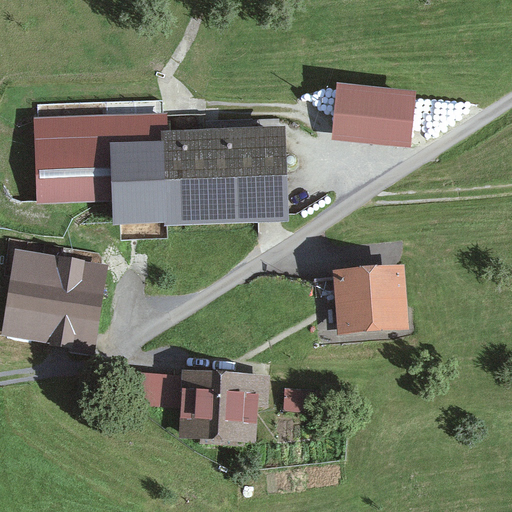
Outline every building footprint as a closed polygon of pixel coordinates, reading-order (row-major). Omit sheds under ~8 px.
[(417,95),(337,87),(331,143),(411,151),(417,95)] [(277,126),(158,131),(162,228),(282,222),(277,126)] [(104,269),(20,260),(11,338),(95,347),(104,269)] [(402,271),(334,277),(339,337),(407,331),(402,271)] [(258,380),(183,376),(180,441),(256,444),(258,380)] [(136,379),(135,409),(169,410),(170,380),(136,379)]
